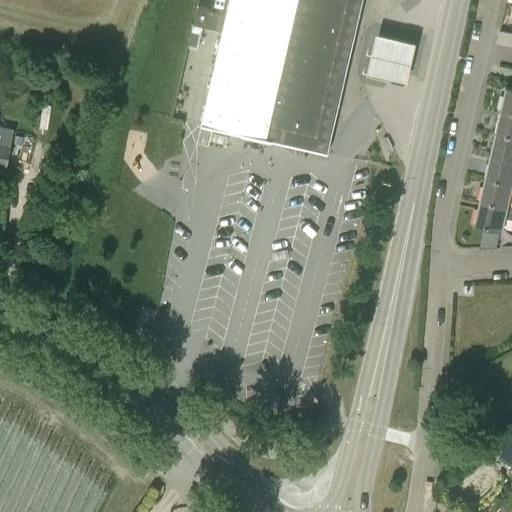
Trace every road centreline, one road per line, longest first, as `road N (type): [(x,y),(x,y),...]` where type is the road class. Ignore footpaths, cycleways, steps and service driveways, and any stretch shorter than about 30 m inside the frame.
road 1 (secondary): [(380,354),(458,0)]
road 2 (residential): [(438,267),(440,217),(489,0)]
road 3 (residential): [(415,511),(438,267)]
road 4 (unclassified): [(163,408),(99,359),(0,316)]
road 5 (secondary): [(380,354),(359,397),(331,511)]
road 6 (secondary): [(358,511),(381,402),(380,354)]
road 7 (unclassified): [(279,511),(203,429),(163,408)]
road 8 (unclassified): [(163,408),(185,448),(243,511)]
